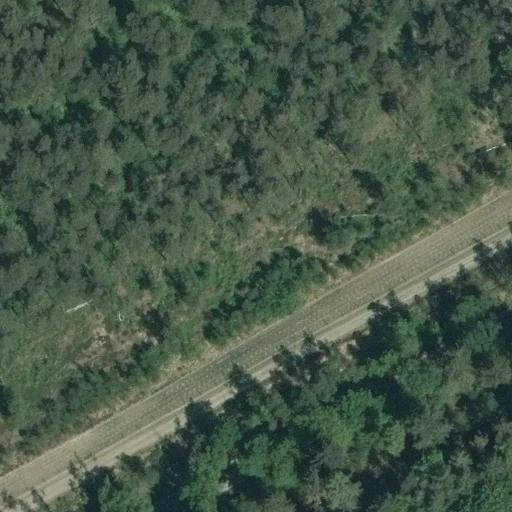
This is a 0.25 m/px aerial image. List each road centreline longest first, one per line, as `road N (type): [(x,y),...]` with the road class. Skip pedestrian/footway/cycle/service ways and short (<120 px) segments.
road 1 (track): [(511,239),(15,511)]
road 2 (tertiary): [(165,511),(511,320)]
